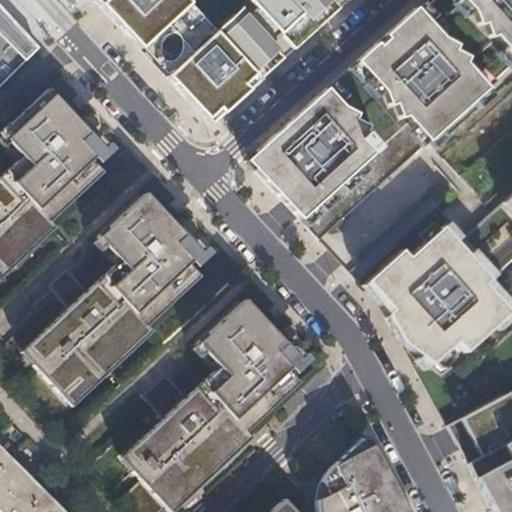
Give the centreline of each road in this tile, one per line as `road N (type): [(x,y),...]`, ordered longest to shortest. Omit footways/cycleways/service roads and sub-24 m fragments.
road 1 (residential): [(200,176),(399,0)]
road 2 (residential): [(363,366),(344,329),(200,176)]
road 3 (residential): [(200,176),(34,0)]
road 4 (residential): [(209,511),(363,366)]
road 5 (residential): [(442,511),(363,366)]
